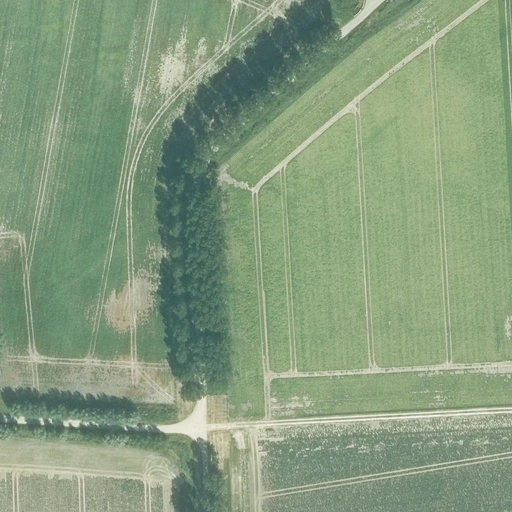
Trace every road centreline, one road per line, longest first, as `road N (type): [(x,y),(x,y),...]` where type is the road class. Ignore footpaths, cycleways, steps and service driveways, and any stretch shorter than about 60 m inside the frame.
road 1 (unclassified): [(202,428),(197,174),(232,129),(379,0)]
road 2 (track): [(202,428),(511,408)]
road 3 (unclassified): [(0,420),(202,428)]
